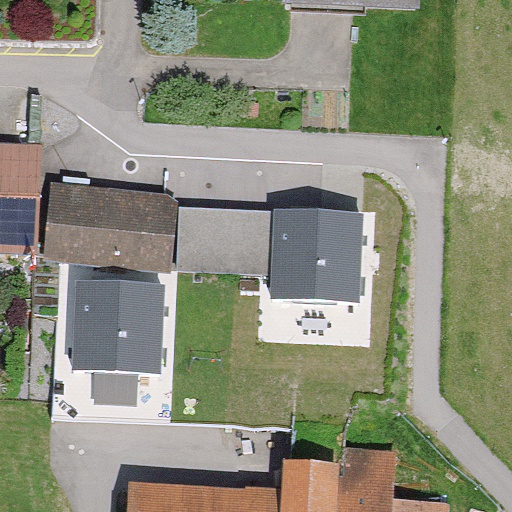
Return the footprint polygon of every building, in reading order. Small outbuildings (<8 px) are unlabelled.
[(295,0),(295,9),(429,15),(430,0),(295,0)] [(0,257),(43,259),(47,154),(0,152),(0,257)] [(177,198),(56,188),(49,266),(170,276),(177,198)] [(363,221),(272,219),(270,313),(362,314),(363,221)] [(165,295),(76,291),(71,377),(160,382),(165,295)] [(296,501),(142,497),(141,511),(452,511),(453,509),(407,508),(408,460),(353,459),(352,477),(296,475),(296,501)]
